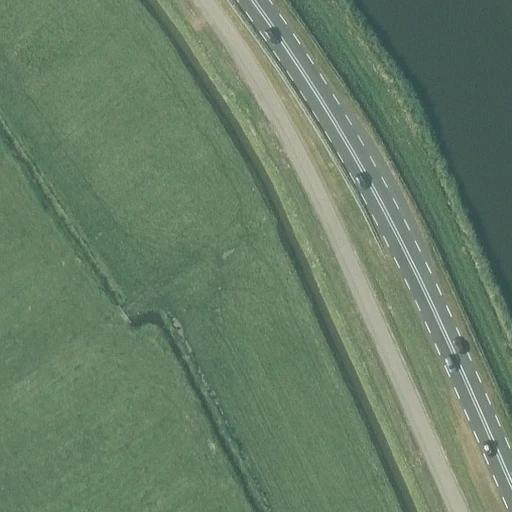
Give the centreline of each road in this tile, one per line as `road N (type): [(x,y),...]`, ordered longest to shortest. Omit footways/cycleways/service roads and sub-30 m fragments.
road 1 (unclassified): [(456,511),(286,133),(201,0)]
road 2 (primary): [(511,490),(382,210),(250,0)]
